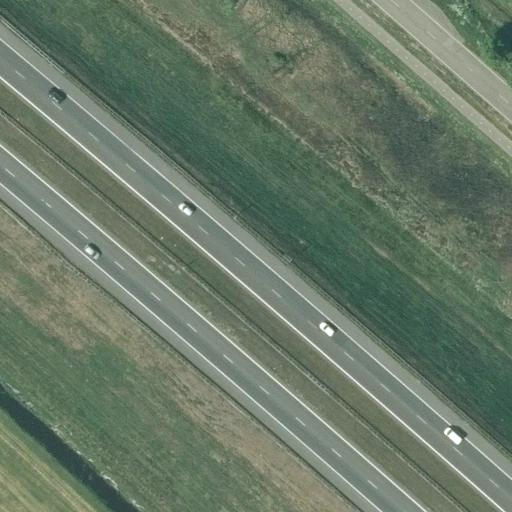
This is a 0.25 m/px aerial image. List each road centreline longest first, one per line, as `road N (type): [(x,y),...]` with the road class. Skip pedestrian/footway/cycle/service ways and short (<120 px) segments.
road 1 (motorway): [(511,501),(0,62)]
road 2 (motorway): [(0,168),(397,511)]
road 3 (tertiary): [(511,109),(387,0)]
